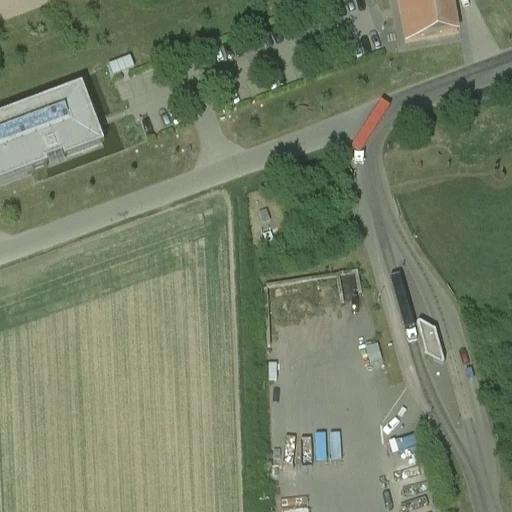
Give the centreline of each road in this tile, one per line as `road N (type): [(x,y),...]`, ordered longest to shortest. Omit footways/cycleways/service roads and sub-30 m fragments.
road 1 (unclassified): [(511,61),(0,250)]
road 2 (unknown): [(393,511),(370,473),(371,425),(400,400),(430,410)]
